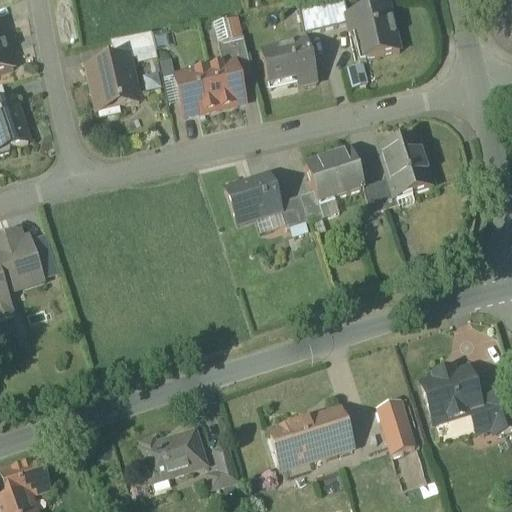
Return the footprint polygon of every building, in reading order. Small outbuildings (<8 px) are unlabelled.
[(341,0),(337,0),(296,8),(304,39),(347,28),(345,19),(347,19),(341,0)] [(347,19),(345,19),(347,28),(350,38),(357,36),(364,64),(400,56),(389,9),(347,19)] [(0,77),(13,73),(7,55),(7,56),(0,35),(0,77)] [(152,36),(110,45),(114,65),(129,62),(129,64),(156,57),(152,36)] [(242,42),(217,48),(222,71),(233,68),(237,84),(251,81),(242,42)] [(305,45),(259,56),(267,90),(295,84),(297,92),(316,87),(305,45)] [(114,65),(87,72),(97,117),(100,116),(98,109),(116,105),(118,112),(139,107),(129,64),(129,62),(114,65)] [(222,71),(173,82),(183,123),(219,114),(218,112),(243,106),(237,84),(233,68),(222,71)] [(14,103),(0,107),(0,155),(28,147),(14,103)] [(417,142),(379,154),(389,184),(394,200),(395,200),(410,195),(412,199),(433,193),(417,142)] [(351,155),(305,170),(314,197),(316,206),(318,206),(333,201),(334,204),(362,195),(363,193),(351,155)] [(269,181),(225,195),(237,230),(280,216),(278,209),(269,181)] [(394,200),(389,184),(376,188),(385,216),(399,211),(395,200),(394,200)] [(376,188),(363,193),(362,195),(371,220),(385,216),(376,188)] [(316,206),(314,197),(301,201),(309,228),(324,223),(318,206),(316,206)] [(301,201),(278,209),(280,216),(287,235),(309,228),(301,201)] [(0,326),(13,322),(2,288),(20,282),(24,293),(45,286),(30,241),(22,243),(19,234),(0,239),(0,326)] [(453,374),(433,380),(434,385),(421,389),(434,432),(470,420),(481,417),(479,412),(468,374),(454,378),(453,374)] [(511,412),(508,399),(483,407),(484,410),(479,412),(481,417),(470,420),(477,440),(492,436),(494,441),(511,435),(511,412)] [(400,407),(377,414),(391,460),(414,452),(400,407)] [(339,415),(309,425),(322,465),(352,455),(339,415)] [(309,425),(269,437),(282,477),(294,473),(303,471),(322,465),(309,425)] [(195,438),(140,456),(149,485),(166,480),(167,485),(206,473),(195,438)] [(227,454),(214,457),(219,478),(208,482),(212,495),(236,488),(227,454)] [(39,466),(0,478),(10,509),(0,511),(33,511),(31,503),(49,497),(39,466)] [(305,478),(303,471),(294,473),(297,480),(305,478)]
